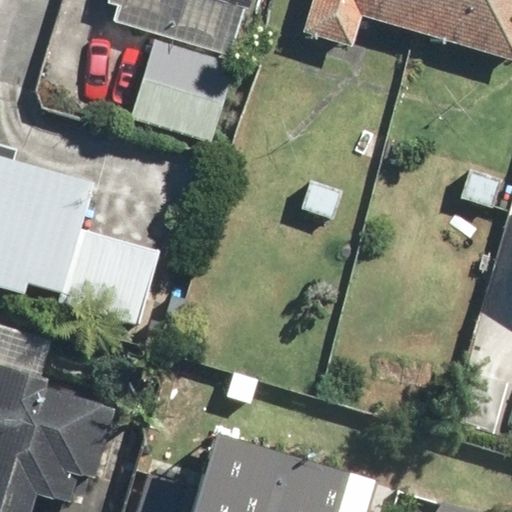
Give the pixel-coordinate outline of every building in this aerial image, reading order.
[(511,60),(511,0),(311,0),(302,32),(353,47),(362,16),(511,60)] [(230,65),(150,42),(128,119),(208,142),(230,65)] [(83,225),(95,182),(0,154),(0,288),(23,295),(27,282),(61,292),(57,303),(138,327),(161,248),(83,225)] [(511,168),(468,160),(459,209),(503,217),(511,168)] [(340,223),(354,174),(314,163),(300,211),(340,223)] [(92,511),(127,401),(0,362),(0,511),(28,511),(32,501),(68,511),(92,511)] [(214,426),(188,511),(360,511),(372,473),(214,426)] [(508,511),(445,493),(430,511),(508,511)]
